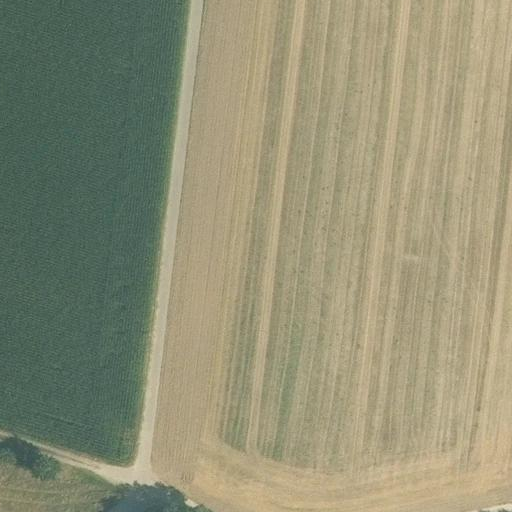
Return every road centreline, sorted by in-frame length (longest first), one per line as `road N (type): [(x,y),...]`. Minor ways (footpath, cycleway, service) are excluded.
road 1 (track): [(195,0),(132,511)]
road 2 (track): [(0,437),(139,485)]
